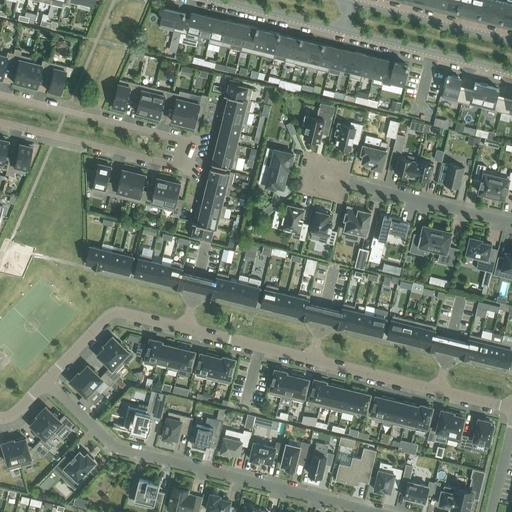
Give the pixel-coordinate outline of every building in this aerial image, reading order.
[(437,0),(436,5),(440,6),(440,7),(445,8),(446,7),(447,7),(448,0),(437,0)] [(457,10),(458,10),(460,0),(448,0),(447,7),(451,8),(451,10),(457,11),(457,10)] [(471,0),(460,0),(458,10),(460,10),(459,12),(465,13),(465,12),(469,13),(471,0)] [(471,0),(469,13),(471,13),(470,14),(476,16),(476,14),(480,15),(483,0),(471,0)] [(483,0),(480,15),(482,16),(481,17),(487,18),(487,17),(491,18),(495,0),(483,0)] [(507,2),(497,0),(495,0),(491,18),(493,19),(492,20),(498,21),(498,20),(502,21),(507,2)] [(511,23),(511,0),(507,0),(507,2),(502,21),(504,21),(504,22),(509,24),(509,23),(511,23)] [(159,11),(159,12),(159,13),(160,14),(161,15),(162,15),(163,16),(162,21),(160,28),(173,31),(181,33),(187,34),(191,21),(190,21),(184,19),(186,13),(184,13),(164,8),(163,8),(162,8),(161,9),(160,9),(160,10),(159,11)] [(199,34),(204,16),(199,15),(199,13),(194,12),(194,13),(192,13),(190,21),(191,21),(187,34),(181,33),(178,42),(197,47),(200,34),(199,34)] [(210,37),(215,18),(210,17),(210,16),(205,15),(205,16),(204,16),(199,34),(200,34),(210,37)] [(210,37),(209,43),(220,46),(226,21),(221,20),(221,19),(216,18),(216,19),(215,18),(210,37)] [(46,22),(45,26),(56,29),(57,22),(51,21),(51,23),(46,22)] [(236,24),(226,21),(220,46),(230,48),(236,24)] [(241,51),(247,26),(236,24),(230,48),(241,51)] [(251,53),(257,29),(247,26),(241,51),(251,53)] [(251,53),(262,56),(268,32),(264,31),(265,29),(259,28),(259,29),(257,29),(251,53)] [(268,32),(262,56),(273,59),(279,34),(275,33),(276,32),(270,31),(270,32),(268,32)] [(284,61),(285,61),(291,37),(287,36),(287,35),(281,34),(281,35),(279,34),(273,59),(274,59),(274,58),(284,60),(284,61)] [(291,37),(285,61),(296,64),(302,40),(298,39),(298,38),(293,36),(292,37),(291,37)] [(296,64),(307,67),(313,42),(309,41),(309,40),(304,39),(303,40),(302,40),(296,64)] [(313,42),(307,67),(318,69),(324,45),(320,44),(320,43),(315,42),(314,43),(313,42)] [(334,48),(324,45),(318,69),(328,72),(334,48)] [(0,79),(1,79),(5,65),(10,66),(15,48),(14,48),(13,53),(7,52),(6,56),(0,54),(0,79)] [(17,85),(24,86),(31,57),(30,57),(20,55),(21,50),(15,48),(10,66),(16,67),(13,82),(17,83),(17,85)] [(334,48),(328,72),(339,75),(340,69),(345,50),(334,48)] [(345,50),(340,69),(350,71),(351,71),(355,53),(345,50)] [(350,71),(349,77),(360,80),(361,80),(362,74),(366,56),(362,54),(362,53),(357,52),(356,53),(355,53),(351,71),(350,71)] [(367,56),(366,56),(362,74),(373,77),(377,58),(373,57),(373,56),(368,55),(367,56)] [(39,73),(45,74),(48,62),(42,60),(41,65),(30,62),(31,57),(24,86),(31,88),(31,87),(36,88),(39,73)] [(382,59),(377,58),(373,77),(384,79),(383,82),(390,84),(393,70),(387,69),(389,61),(387,61),(388,59),(382,58),(382,59)] [(54,63),(48,62),(45,74),(51,76),(47,91),(53,92),(53,93),(60,95),(62,88),(61,88),(64,75),(69,77),(73,68),(66,66),(65,65),(65,66),(55,63),(54,63)] [(395,63),(393,70),(390,84),(403,87),(405,77),(407,77),(408,71),(407,71),(408,68),(408,66),(404,65),(404,64),(398,62),(398,63),(395,63)] [(442,98),(462,102),(465,89),(459,88),(461,79),(458,78),(458,77),(452,75),(452,77),(448,75),(447,78),(447,81),(445,80),(444,86),(445,86),(443,96),(442,98)] [(129,95),(135,96),(138,84),(132,82),(131,82),(121,79),(120,79),(115,101),(113,100),(111,108),(119,110),(119,108),(125,110),(129,95)] [(278,87),(289,90),(291,82),(280,80),(279,84),(278,87)] [(253,100),(250,100),(252,89),(253,90),(253,89),(238,85),(238,83),(230,81),(227,95),(253,101),(253,100)] [(291,82),(289,90),(300,93),(301,89),(302,85),(291,82)] [(465,89),(462,102),(481,107),(487,85),(486,85),(487,84),(481,82),(481,84),(477,83),(477,82),(475,82),(475,84),(473,91),(465,89)] [(144,85),(138,84),(135,96),(140,98),(137,113),(141,114),(141,115),(148,117),(155,87),(155,88),(144,85),(145,85),(144,85)] [(487,85),(481,107),(501,112),(505,99),(496,97),(498,88),(487,85)] [(156,88),(155,87),(148,117),(155,118),(155,117),(160,118),(163,103),(169,105),(172,92),(167,91),(167,90),(166,90),(155,88),(156,88)] [(176,124),(183,125),(189,101),(178,98),(179,94),(172,92),(169,105),(175,106),(172,121),(176,122),(176,124)] [(200,104),(189,101),(183,125),(190,127),(190,126),(195,127),(198,112),(205,113),(207,102),(209,96),(202,94),(200,104)] [(253,101),(227,95),(229,96),(226,107),(250,112),(249,112),(252,101),(253,101)] [(266,95),(264,103),(271,105),(273,97),(266,95)] [(356,96),(355,102),(366,105),(368,99),(356,96)] [(379,102),(368,99),(366,105),(377,108),(379,102)] [(511,100),(505,99),(501,112),(511,115),(511,114),(511,100)] [(392,102),(390,110),(398,111),(400,104),(398,103),(397,104),(395,103),(395,102),(392,102)] [(226,107),(224,118),(242,122),(242,123),(247,124),(246,124),(249,113),(250,113),(250,112),(226,107)] [(319,141),(321,134),(328,135),(333,113),(319,110),(317,117),(310,116),(305,115),(302,125),(306,126),(305,130),(306,131),(304,138),(312,139),(311,142),(318,144),(319,141)] [(224,118),(221,129),(239,133),(242,123),(242,122),(224,118)] [(396,138),(397,134),(400,122),(391,120),(387,136),(396,138)] [(344,147),(345,148),(351,147),(352,143),(358,144),(363,125),(351,121),(350,126),(338,123),(335,135),(338,135),(336,145),(337,146),(337,148),(343,150),(344,147)] [(297,133),(292,122),(286,124),(291,135),(297,133)] [(457,123),(455,130),(463,132),(464,126),(464,125),(457,123)] [(242,145),(237,144),(239,133),(221,129),(218,140),(242,146),(242,145)] [(405,136),(397,134),(396,138),(393,149),(401,151),(405,136)] [(470,136),(468,143),(477,145),(479,139),(470,136)] [(3,138),(0,137),(0,168),(1,169),(1,168),(6,170),(5,174),(10,157),(4,156),(7,141),(3,140),(3,138)] [(218,140),(216,151),(239,157),(239,156),(241,146),(242,146),(218,140)] [(386,148),(387,143),(381,142),(381,141),(380,146),(364,143),(361,154),(364,155),(362,162),(372,165),(372,168),(382,170),(387,148),(386,148)] [(10,157),(5,174),(12,176),(13,171),(24,174),(23,174),(24,175),(30,153),(31,153),(33,146),(25,144),(25,145),(19,144),(16,158),(10,157)] [(265,156),(263,164),(271,166),(287,170),(289,170),(290,169),(291,163),(293,154),(275,149),(273,158),(265,156)] [(434,159),(441,161),(444,151),(437,150),(434,159)] [(239,157),(216,151),(214,157),(213,156),(212,163),(236,169),(236,168),(238,157),(239,157)] [(412,178),(417,158),(408,156),(407,159),(398,157),(395,172),(405,175),(405,177),(412,178)] [(417,158),(412,178),(418,180),(419,178),(430,181),(434,164),(423,161),(423,163),(416,161),(417,158)] [(247,159),(245,166),(252,168),(254,161),(248,159),(247,159)] [(97,171),(86,168),(86,174),(96,176),(92,191),(93,191),(104,194),(110,195),(113,182),(108,181),(111,166),(105,165),(106,163),(98,162),(96,169),(98,169),(97,171)] [(464,167),(449,163),(444,184),(459,188),(464,167)] [(263,164),(261,173),(269,174),(266,186),(276,188),(276,186),(283,188),(287,172),(287,170),(271,166),(263,164)] [(483,196),(491,198),(497,173),(485,170),(486,166),(478,164),(474,179),(481,181),(480,183),(480,186),(481,186),(479,193),(484,194),(483,196)] [(235,172),(230,171),(211,167),(209,173),(210,173),(209,179),(232,184),(234,173),(235,173),(235,172)] [(128,200),(135,171),(128,169),(128,170),(123,169),(119,184),(113,182),(110,195),(116,197),(117,197),(127,199),(127,200),(128,200)] [(142,172),(135,171),(128,200),(138,202),(139,203),(139,202),(145,204),(148,191),(142,190),(146,175),(141,174),(142,172)] [(509,175),(497,173),(491,198),(499,200),(499,198),(504,199),(506,192),(507,193),(508,188),(511,188),(511,171),(510,172),(509,175)] [(148,191),(145,204),(151,205),(151,206),(152,206),(152,205),(162,208),(170,179),(163,177),(162,179),(158,178),(154,192),(148,191)] [(176,181),(170,179),(162,208),(163,208),(173,211),(172,215),(179,217),(183,200),(177,198),(181,183),(176,182),(176,181)] [(232,185),(232,184),(209,179),(206,190),(229,195),(232,185)] [(206,190),(203,201),(222,205),(224,194),(206,190)] [(203,201),(201,212),(219,216),(219,217),(224,218),(224,217),(226,207),(227,207),(227,206),(222,205),(203,201)] [(262,210),(266,216),(276,208),(272,203),(262,210)] [(286,214),(282,213),(279,227),(293,231),(292,237),(305,240),(308,224),(303,223),(304,218),(302,217),(304,209),(298,207),(297,205),(292,203),(291,205),(288,205),(286,214)] [(347,220),(345,230),(366,235),(371,213),(359,210),(359,211),(348,208),(345,219),(347,220)] [(333,215),(332,214),(327,213),(327,211),(320,209),(319,211),(317,211),(311,233),(328,238),(327,242),(334,244),(337,232),(331,230),(332,226),(331,226),(332,222),(331,222),(333,215)] [(216,228),(219,217),(219,216),(201,212),(198,223),(196,222),(195,223),(216,228)] [(372,247),(368,261),(379,263),(385,241),(386,241),(388,231),(406,235),(408,225),(398,222),(399,220),(384,216),(382,222),(377,221),(373,237),(371,247),(372,247)] [(195,223),(192,237),(210,241),(214,228),(216,228),(195,223)] [(433,250),(438,228),(432,226),(431,227),(424,226),(421,235),(414,233),(409,252),(424,255),(426,248),(433,250)] [(445,229),(438,228),(433,250),(440,251),(438,259),(446,261),(446,264),(453,265),(457,248),(448,246),(451,232),(445,231),(445,229)] [(473,238),(470,237),(470,239),(468,239),(466,246),(468,246),(466,256),(478,259),(476,268),(492,272),(498,250),(490,248),(491,244),(481,242),(482,240),(480,239),(480,237),(473,236),(473,238)] [(247,245),(245,250),(250,251),(256,253),(258,244),(248,241),(247,241),(247,245)] [(97,267),(101,249),(90,246),(86,263),(92,264),(91,266),(97,267)] [(262,254),(270,256),(272,249),(264,247),(262,254)] [(360,248),(355,266),(364,269),(369,250),(360,248)] [(108,268),(112,252),(101,249),(97,267),(102,269),(103,267),(108,268)] [(232,261),(234,251),(225,249),(223,259),(232,261)] [(118,272),(122,254),(112,252),(108,268),(113,269),(112,271),(118,272)] [(511,253),(506,253),(505,258),(498,256),(494,274),(511,278),(511,253)] [(122,254),(118,272),(123,274),(124,272),(129,273),(133,257),(122,254)] [(140,254),(135,275),(141,276),(140,278),(146,279),(150,261),(151,261),(152,256),(142,254),(140,254)] [(150,261),(146,279),(151,281),(152,279),(157,280),(161,264),(151,261),(150,261)] [(172,266),(168,283),(173,284),(172,286),(178,287),(180,278),(182,272),(184,264),(183,264),(172,261),(171,266),(172,266)] [(161,264),(157,280),(168,283),(172,266),(171,266),(161,264)] [(392,265),(391,273),(399,275),(401,267),(392,265)] [(180,278),(178,287),(183,289),(184,287),(188,288),(195,290),(199,276),(192,274),(183,272),(182,272),(180,278)] [(218,295),(223,296),(227,280),(228,275),(218,272),(217,272),(215,280),(214,286),(212,295),(217,297),(218,295)] [(206,294),(212,295),(214,286),(215,280),(214,280),(199,276),(195,290),(207,292),(206,294)] [(388,286),(390,277),(384,276),(382,284),(388,286)] [(248,285),(244,303),(250,305),(250,303),(255,304),(261,280),(250,277),(248,285)] [(227,280),(223,296),(234,299),(238,282),(227,280)] [(238,302),(244,303),(248,285),(238,282),(234,299),(239,300),(238,302)] [(266,284),(261,306),(267,307),(266,309),(272,310),(277,292),(278,287),(266,284)] [(432,296),(433,290),(423,288),(422,293),(432,296)] [(277,292),(272,310),(278,312),(278,310),(283,311),(287,294),(277,292)] [(298,297),(294,314),(299,315),(298,317),(304,318),(306,308),(307,308),(308,303),(310,295),(309,295),(299,292),(297,297),(298,297)] [(287,294),(283,311),(294,314),(298,297),(287,294)] [(489,304),(478,301),(477,307),(488,310),(489,304)] [(306,308),(304,318),(310,319),(310,318),(322,320),(325,307),(319,305),(308,303),(307,308),(306,308)] [(344,326),(349,327),(353,311),(354,306),(344,303),(342,311),(340,317),(341,317),(338,326),(344,328),(344,326)] [(511,305),(508,305),(504,304),(500,303),(499,306),(499,308),(509,311),(511,305)] [(499,308),(499,306),(489,304),(488,310),(498,312),(499,308)] [(332,325),(338,326),(341,317),(340,317),(342,311),(340,311),(325,307),(322,320),(333,323),(332,325)] [(377,308),(375,316),(370,334),(376,336),(376,334),(382,335),(386,318),(388,311),(377,308)] [(353,311),(349,327),(360,330),(364,313),(354,311),(353,311)] [(364,333),(370,334),(375,316),(364,313),(360,330),(365,331),(364,333)] [(393,340),(398,341),(404,318),(393,315),(388,337),(393,338),(393,340)] [(404,318),(398,341),(404,343),(404,341),(409,342),(415,321),(404,318)] [(425,323),(415,321),(409,342),(420,345),(425,323)] [(425,348),(430,349),(433,339),(434,334),(436,326),(425,323),(420,345),(425,346),(425,348)] [(481,337),(476,358),(486,361),(491,339),(493,332),(482,330),(481,337)] [(441,350),(448,351),(451,338),(445,336),(436,334),(434,334),(433,339),(430,349),(436,350),(437,349),(441,350)] [(467,348),(464,357),(470,359),(470,357),(475,358),(481,337),(470,334),(468,342),(467,348)] [(113,336),(104,345),(106,347),(120,361),(121,360),(129,352),(113,336)] [(162,341),(155,340),(152,339),(150,338),(150,339),(150,340),(144,363),(156,366),(157,361),(162,343),(162,341)] [(468,342),(467,341),(460,340),(458,339),(457,339),(451,338),(448,351),(455,353),(459,354),(459,356),(464,357),(467,348),(468,342)] [(491,364),(496,365),(502,342),(491,339),(486,361),(491,362),(491,364)] [(146,344),(139,342),(136,355),(143,356),(146,344)] [(511,344),(502,342),(496,365),(502,366),(503,365),(508,366),(511,350),(511,349),(511,344)] [(172,346),(162,343),(157,361),(168,364),(172,346)] [(172,346),(168,364),(166,368),(178,371),(184,347),(178,345),(177,347),(172,346)] [(99,353),(98,355),(110,367),(105,372),(115,381),(119,377),(120,376),(116,372),(124,364),(121,360),(120,361),(106,347),(104,348),(103,346),(98,352),(99,353)] [(184,347),(178,371),(178,374),(189,376),(191,369),(195,351),(190,350),(190,349),(184,347)] [(207,378),(213,354),(206,352),(206,354),(201,353),(195,375),(207,378)] [(219,356),(213,354),(207,378),(217,381),(223,358),(219,357),(219,356)] [(235,361),(235,360),(235,359),(234,359),(231,358),(223,356),(223,358),(217,381),(229,384),(235,361)] [(81,372),(80,373),(95,387),(102,379),(110,386),(115,381),(105,372),(100,377),(88,365),(86,367),(85,365),(80,371),(81,372)] [(275,369),(275,370),(275,371),(269,394),(280,396),(286,372),(280,370),(277,369),(275,369)] [(98,391),(95,387),(80,373),(79,372),(70,381),(84,394),(79,399),(88,408),(94,403),(90,399),(98,391)] [(280,396),(292,399),(298,375),(291,373),(291,375),(287,374),(287,372),(286,372),(280,396)] [(304,376),(298,375),(292,399),(303,402),(309,379),(304,378),(304,376)] [(326,381),(320,380),(316,379),(315,379),(314,380),(309,403),(320,406),(326,381)] [(320,406),(331,409),(337,384),(331,383),(331,384),(326,383),(327,381),(326,381),(320,406)] [(343,386),(337,384),(331,409),(342,411),(348,389),(343,388),(343,386)] [(353,390),(348,389),(342,411),(353,414),(359,390),(353,388),(353,390)] [(366,391),(359,390),(353,414),(354,414),(355,410),(366,412),(370,394),(365,393),(366,391)] [(168,394),(161,392),(156,391),(153,405),(164,408),(168,394)] [(370,418),(382,421),(383,416),(388,397),(382,395),(381,397),(376,396),(370,418)] [(95,404),(99,408),(107,402),(103,397),(95,404)] [(388,397),(383,416),(394,419),(398,401),(394,400),(394,398),(388,397)] [(392,424),(404,427),(410,402),(404,401),(403,402),(398,401),(394,419),(392,424)] [(416,404),(410,402),(404,427),(415,429),(420,406),(416,405),(416,404)] [(432,409),(432,408),(433,407),(431,407),(428,406),(421,404),(420,406),(415,429),(427,432),(432,409)] [(37,415),(38,417),(57,434),(65,425),(69,429),(74,424),(64,414),(60,420),(46,406),(37,415)] [(151,422),(152,418),(150,418),(151,414),(147,413),(147,410),(136,408),(134,418),(130,417),(130,419),(126,418),(127,416),(126,416),(123,426),(114,423),(113,427),(123,429),(138,433),(138,435),(147,437),(149,430),(150,431),(152,422),(151,422)] [(437,432),(448,434),(453,412),(442,410),(437,428),(430,426),(427,439),(434,441),(437,432)] [(163,430),(165,430),(163,438),(172,440),(172,438),(177,439),(179,431),(182,432),(189,434),(193,418),(169,412),(167,422),(165,421),(163,430)] [(453,412),(448,434),(447,439),(458,442),(457,447),(464,448),(467,435),(461,434),(465,417),(462,416),(463,415),(455,413),(455,415),(453,414),(454,413),(453,412)] [(39,441),(38,442),(48,451),(53,446),(49,442),(57,434),(38,417),(37,418),(36,416),(31,422),(32,423),(30,425),(43,437),(39,441)] [(259,427),(261,417),(256,416),(253,425),(259,427)] [(196,427),(192,445),(206,448),(207,443),(210,444),(211,442),(218,443),(223,421),(207,417),(205,425),(197,423),(196,427)] [(474,437),(467,435),(464,448),(471,450),(471,449),(474,440),(489,444),(490,442),(491,442),(493,436),(491,435),(494,424),(490,424),(491,422),(478,419),(474,437)] [(241,445),(248,446),(252,432),(244,430),(243,433),(226,429),(221,452),(222,452),(222,454),(229,456),(229,454),(231,454),(231,452),(239,454),(241,445)] [(16,441),(15,441),(22,466),(33,463),(26,438),(24,439),(23,437),(16,439),(16,441)] [(341,437),(339,444),(353,448),(355,440),(341,437)] [(22,466),(15,441),(14,440),(2,443),(10,469),(21,466),(22,466)] [(250,459),(259,461),(260,460),(272,463),(273,457),(278,458),(282,442),(277,441),(275,447),(254,442),(250,459)] [(299,461),(306,463),(310,443),(301,441),(300,446),(287,443),(281,465),(286,467),(286,468),(295,470),(296,463),(299,461)] [(48,451),(38,442),(33,447),(43,456),(48,451)] [(360,481),(368,483),(376,451),(364,448),(361,459),(353,457),(350,466),(339,463),(335,480),(359,486),(360,481)] [(308,473),(322,477),(325,464),(331,465),(334,454),(315,449),(308,473)] [(66,454),(59,462),(80,483),(88,474),(86,473),(88,471),(87,471),(96,462),(87,453),(85,456),(80,451),(75,456),(75,455),(71,459),(66,454)] [(400,489),(406,491),(405,497),(413,499),(413,501),(422,503),(423,501),(425,502),(428,486),(409,481),(413,465),(406,464),(400,489)] [(380,468),(375,489),(384,492),(384,490),(391,492),(393,480),(399,481),(402,469),(391,467),(390,471),(380,468)] [(485,472),(473,469),(470,478),(472,478),(469,490),(465,489),(466,487),(458,486),(458,487),(457,487),(456,488),(444,485),(443,488),(442,488),(440,494),(442,495),(439,504),(452,507),(451,508),(459,510),(458,511),(460,511),(465,511),(466,511),(468,511),(470,504),(472,499),(471,499),(474,489),(481,491),(485,472)] [(135,496),(135,499),(153,504),(154,504),(153,509),(160,511),(164,493),(158,491),(160,483),(158,483),(140,478),(135,496)] [(173,487),(171,495),(170,496),(171,497),(168,509),(181,511),(183,511),(184,510),(190,511),(199,511),(203,498),(188,494),(189,490),(185,489),(185,487),(178,486),(177,488),(173,487)] [(211,493),(207,510),(216,511),(215,511),(235,511),(236,508),(229,507),(231,501),(220,498),(220,495),(211,493)] [(31,498),(30,504),(40,507),(42,501),(31,498)]
